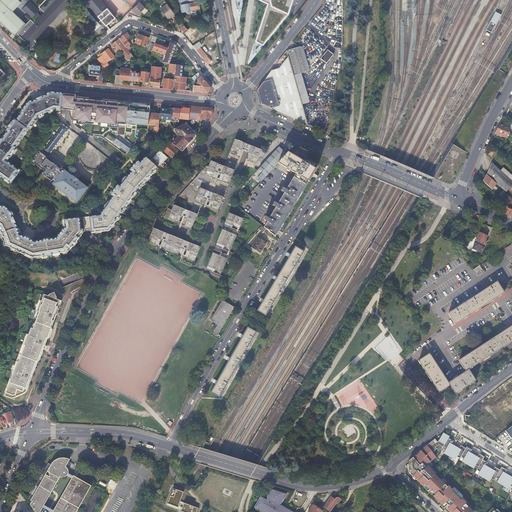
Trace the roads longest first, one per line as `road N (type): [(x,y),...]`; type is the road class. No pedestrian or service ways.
road 1 (secondary): [(226,113),(157,188),(98,272),(32,430)]
road 2 (residential): [(169,446),(338,150)]
road 3 (tertiary): [(169,446),(300,485),(352,483),(386,468)]
road 4 (residential): [(221,91),(178,40),(129,22),(57,83)]
road 5 (tertiary): [(57,83),(219,102)]
road 6 (tertiary): [(32,430),(130,434),(169,446)]
road 7 (tertiary): [(453,199),(511,82)]
road 8 (secondary): [(338,150),(453,199)]
